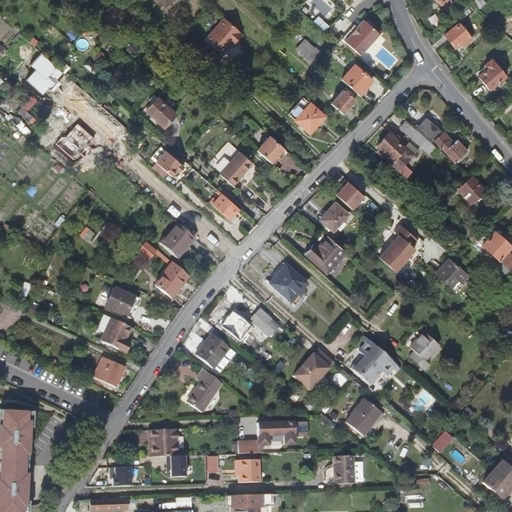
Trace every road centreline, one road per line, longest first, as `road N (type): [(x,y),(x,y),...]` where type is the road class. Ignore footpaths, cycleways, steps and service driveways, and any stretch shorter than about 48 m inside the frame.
road 1 (unclassified): [(116,422),(225,272),(426,67)]
road 2 (unknown): [(225,272),(248,280),(324,347),(352,333)]
road 3 (residential): [(0,367),(116,422)]
road 4 (residential): [(426,67),(511,163)]
